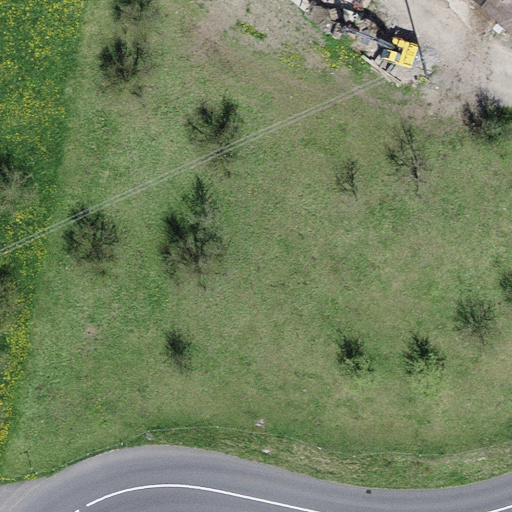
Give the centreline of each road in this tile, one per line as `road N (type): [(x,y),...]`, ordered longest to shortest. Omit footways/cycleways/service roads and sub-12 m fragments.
road 1 (tertiary): [(81,511),(175,486),(311,511)]
road 2 (track): [(419,0),(511,77)]
